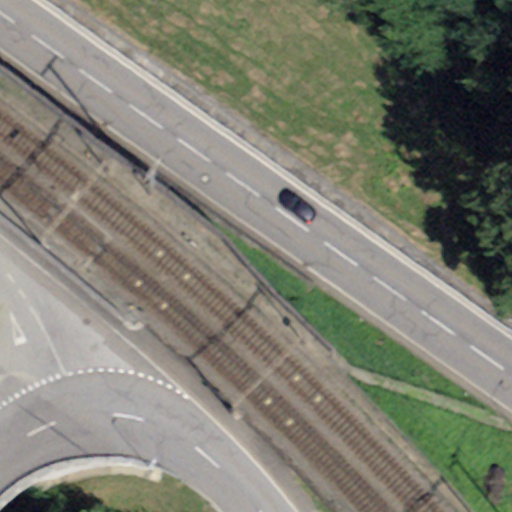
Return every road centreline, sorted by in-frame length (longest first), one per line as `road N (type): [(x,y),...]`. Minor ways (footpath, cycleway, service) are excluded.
road 1 (primary): [(511,378),(0,18)]
road 2 (tertiary): [(0,453),(77,413),(145,419),(185,439),(258,511)]
